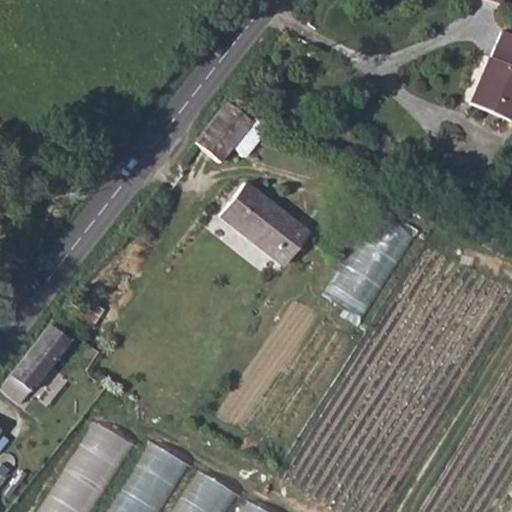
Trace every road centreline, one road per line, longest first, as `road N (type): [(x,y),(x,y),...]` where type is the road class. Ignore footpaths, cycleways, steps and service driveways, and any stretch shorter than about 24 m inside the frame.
road 1 (tertiary): [(264,14),(0,345)]
road 2 (residential): [(264,14),(374,66)]
